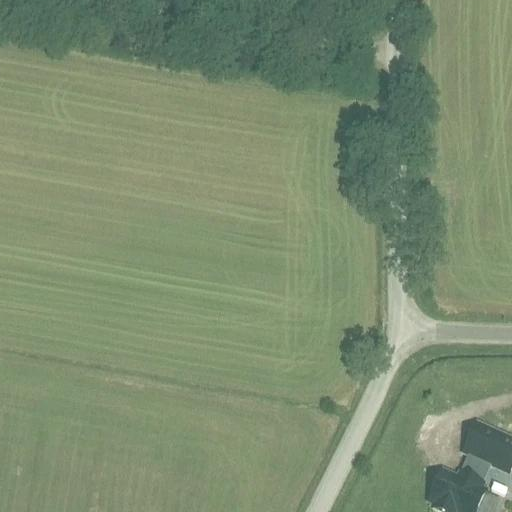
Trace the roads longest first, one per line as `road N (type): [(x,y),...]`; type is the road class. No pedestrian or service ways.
road 1 (track): [(398,52),(41,0)]
road 2 (unclassified): [(402,332),(400,0)]
road 3 (unclassified): [(320,511),(402,332)]
